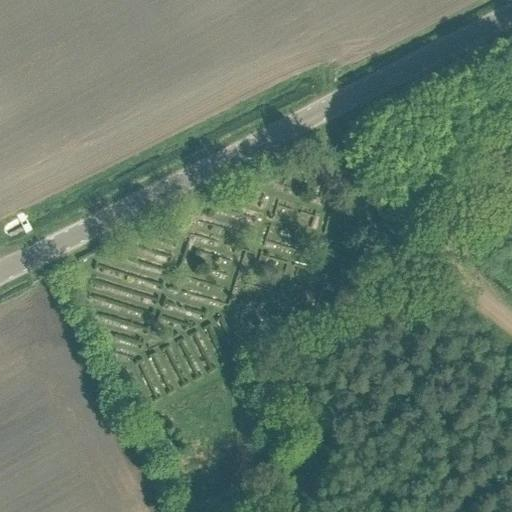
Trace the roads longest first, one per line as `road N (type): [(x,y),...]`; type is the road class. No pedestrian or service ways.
road 1 (tertiary): [(0,274),(511,12)]
road 2 (track): [(454,271),(456,227),(511,146)]
